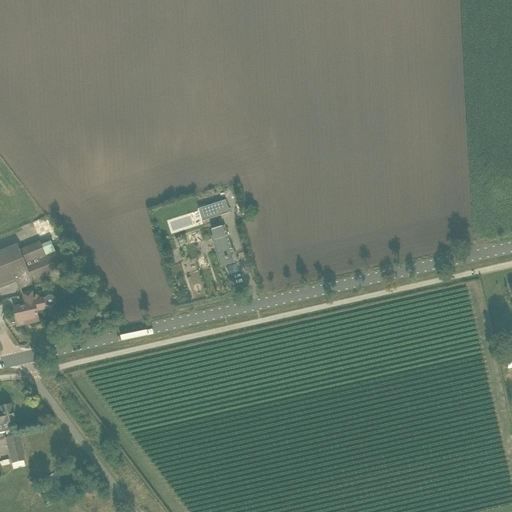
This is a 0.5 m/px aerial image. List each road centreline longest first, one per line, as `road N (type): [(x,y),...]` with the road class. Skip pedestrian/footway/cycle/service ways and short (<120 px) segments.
road 1 (tertiary): [(20,358),(511,246)]
road 2 (unclassified): [(135,511),(20,358)]
